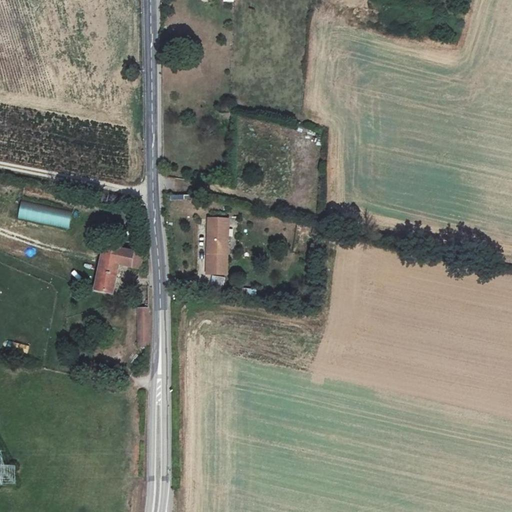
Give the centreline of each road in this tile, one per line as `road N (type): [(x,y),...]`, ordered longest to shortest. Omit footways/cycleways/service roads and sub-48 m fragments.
road 1 (tertiary): [(155,511),(160,309),(145,0)]
road 2 (track): [(0,162),(153,194)]
